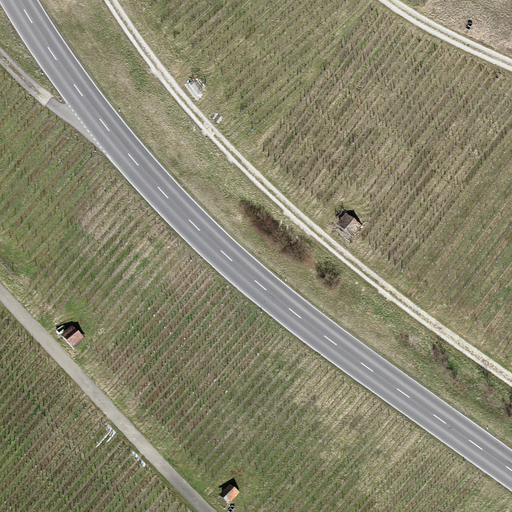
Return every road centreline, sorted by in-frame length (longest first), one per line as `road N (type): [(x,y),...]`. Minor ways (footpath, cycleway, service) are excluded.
road 1 (primary): [(18,0),(108,129),(250,283),(511,473)]
road 2 (track): [(112,0),(271,195),(511,372)]
road 3 (track): [(217,511),(0,291)]
road 4 (track): [(511,61),(388,0)]
road 5 (track): [(0,54),(70,115),(108,129)]
